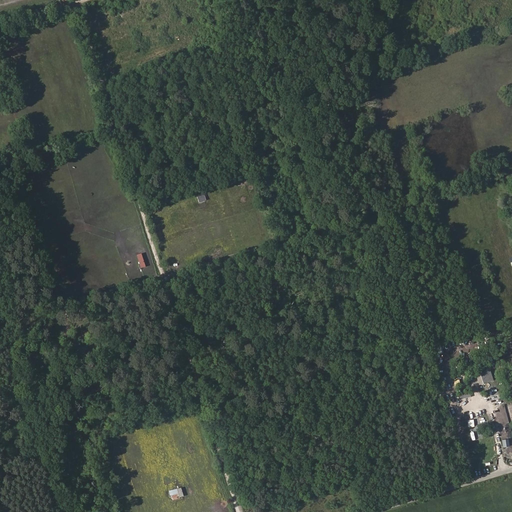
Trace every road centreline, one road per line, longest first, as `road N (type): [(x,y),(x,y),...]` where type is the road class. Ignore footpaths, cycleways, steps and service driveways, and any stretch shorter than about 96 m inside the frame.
road 1 (track): [(243,511),(171,275),(72,0)]
road 2 (track): [(511,174),(0,324)]
road 3 (residential): [(373,511),(511,470)]
